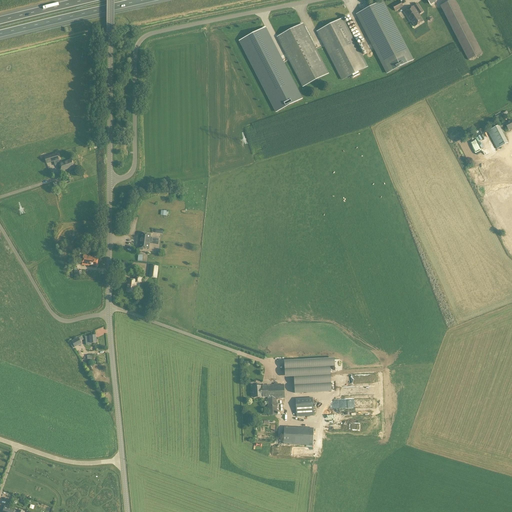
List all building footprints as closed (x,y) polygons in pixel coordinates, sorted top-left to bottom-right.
[(409,0),(396,0),(391,4),(395,9),(409,0)] [(468,60),(482,53),(454,0),(451,0),(440,6),(441,8),(458,41),(468,60)] [(413,59),(383,2),(371,8),(356,15),(374,49),(386,73),(413,59)] [(423,12),(417,3),(404,12),(406,16),(410,22),(411,21),(415,27),(423,22),(420,16),(420,15),(419,14),(423,12)] [(341,80),(367,66),(361,56),(342,19),(317,32),(324,46),(341,80)] [(316,50),(303,24),(277,38),(289,60),(302,86),(328,73),(316,50)] [(284,63),(266,29),(239,42),(275,112),(302,98),(284,63)] [(508,143),(501,128),(505,126),(508,130),(511,128),(511,120),(504,124),(503,123),(499,125),(487,131),(497,149),(508,143)] [(44,157),(46,164),(59,160),(56,153),(44,157)] [(490,178),(505,171),(497,154),(482,162),(490,178)] [(61,171),(73,167),(71,159),(60,163),(59,164),(59,166),(57,167),(59,170),(61,169),(61,171)] [(511,233),(511,179),(491,190),(511,233)] [(139,249),(139,250),(143,251),(143,248),(148,249),(149,242),(152,242),(152,240),(152,238),(150,238),(150,235),(141,234),(140,241),(139,248),(139,249)] [(90,256),(84,255),(82,265),(89,266),(89,265),(97,266),(98,258),(90,257),(90,256)] [(151,278),(153,279),(154,279),(154,278),(157,279),(158,266),(156,266),(155,265),(153,265),(150,265),(149,278),(151,278)] [(140,284),(141,278),(135,277),(135,280),(128,280),(127,291),(135,292),(136,284),(140,284)] [(96,338),(96,336),(85,337),(86,345),(91,345),(91,343),(96,343),(96,338)] [(78,338),(71,341),(74,348),(82,344),(78,338)] [(294,372),(295,393),(331,392),(330,370),(294,372)] [(253,398),(267,397),(268,415),(277,415),(276,399),(285,398),(284,384),(267,385),(267,386),(261,386),(253,387),(253,398)] [(313,398),(295,399),(295,412),(313,411),(313,398)] [(310,428),(289,427),(284,427),(284,432),(283,444),(309,445),(313,445),(314,428),(310,428)] [(29,507),(38,510),(40,504),(31,501),(29,507)]
